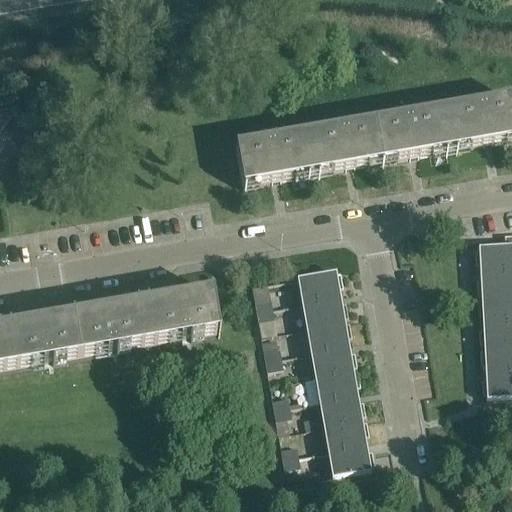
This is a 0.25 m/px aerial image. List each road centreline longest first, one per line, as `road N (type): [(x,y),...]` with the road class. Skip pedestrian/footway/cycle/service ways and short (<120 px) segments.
road 1 (residential): [(0,285),(371,221)]
road 2 (residential): [(413,466),(371,221)]
road 3 (residential): [(371,221),(511,195)]
